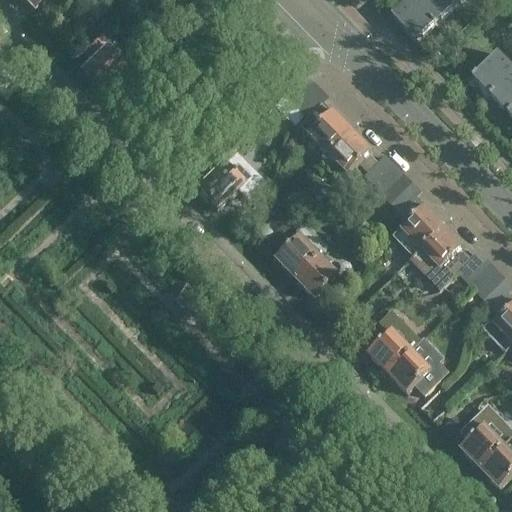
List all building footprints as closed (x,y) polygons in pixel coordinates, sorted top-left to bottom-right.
[(34,14),(48,0),(21,0),(34,13),(33,13),(34,14)] [(453,11),(443,0),(414,0),(412,3),(435,28),(453,11)] [(466,0),(443,0),(453,11),(466,0)] [(435,28),(412,3),(394,19),(393,19),(392,20),(415,46),(435,28)] [(127,71),(107,51),(111,47),(102,38),(84,56),(92,65),(81,76),(101,96),(127,71)] [(491,99),(511,79),(511,71),(499,58),(498,57),(477,77),(476,77),(472,81),(474,83),(474,82),(491,99)] [(509,118),(511,114),(511,79),(491,99),(509,118)] [(299,113),(318,94),(309,85),(290,103),(299,113)] [(308,122),(323,108),(327,104),(318,94),(299,113),(308,122)] [(325,163),(353,136),(334,116),(335,116),(334,115),(310,138),(327,156),(322,160),(325,163)] [(349,179),(373,155),(372,155),(353,136),(325,163),(328,165),(332,161),(349,179)] [(374,190),(393,171),(384,162),(365,181),(374,190)] [(216,215),(246,186),(234,174),(231,176),(223,168),(196,194),(197,195),(198,195),(216,213),(215,214),(216,215)] [(382,199),(402,180),(393,171),(374,190),(382,199)] [(391,208),(411,189),(402,180),(382,199),(391,208)] [(400,217),(417,201),(420,199),(411,189),(391,208),(400,217)] [(417,258),(445,231),(427,211),(426,210),(402,233),(419,251),(415,255),(417,258)] [(324,256),(328,252),(306,229),(297,238),(300,241),(276,264),(277,265),(277,264),(296,283),(324,256)] [(441,273),(465,250),(464,249),(464,250),(445,231),(417,258),(420,260),(424,256),(441,273)] [(339,281),(322,263),(326,259),(324,256),(296,283),(314,303),(315,304),(339,281)] [(466,285),(486,266),(476,257),(457,276),(466,285)] [(475,294),(494,275),(486,266),(466,285),(475,294)] [(483,303),(503,284),(494,275),(475,294),(483,303)] [(493,312),(507,298),(511,293),(503,284),(483,303),(493,312)] [(207,308),(186,286),(176,302),(200,321),(207,308)] [(200,321),(176,302),(174,306),(195,328),(200,321)] [(510,353),(511,350),(511,311),(495,328),(511,346),(507,350),(510,353)] [(388,378),(421,347),(401,327),(392,335),(368,358),(369,359),(370,359),(388,378)] [(431,376),(440,366),(421,347),(388,378),(407,397),(406,398),(407,399),(431,376)] [(481,473),(508,446),(506,444),(501,448),(484,430),(461,454),(462,455),(462,454),(481,473)] [(511,481),(511,458),(506,453),(511,449),(508,446),(481,473),(499,492),(499,493),(500,494),(511,481)]
